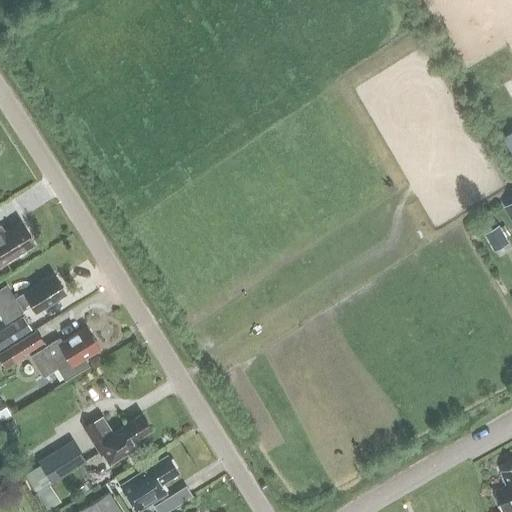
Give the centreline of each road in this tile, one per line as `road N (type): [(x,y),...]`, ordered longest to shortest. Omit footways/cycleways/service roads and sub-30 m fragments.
road 1 (unclassified): [(263,511),(0,91)]
road 2 (unclassified): [(352,511),(511,419)]
